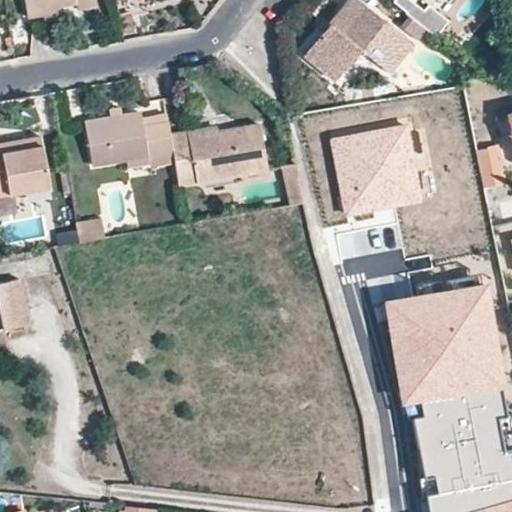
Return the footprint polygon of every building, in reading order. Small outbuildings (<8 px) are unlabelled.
[(96,0),(26,0),(30,17),(45,14),(44,8),(76,3),(77,9),(98,6),(96,0)] [(415,48),(355,0),(351,0),(304,59),(335,84),(360,52),(392,77),(415,48)] [(426,14),(409,0),(398,0),(395,4),(437,40),(450,24),(431,8),(426,14)] [(175,159),(170,132),(168,120),(144,124),(143,114),(142,109),(86,118),(94,165),(150,154),(153,164),(175,159)] [(166,110),(143,114),(144,124),(168,120),(166,110)] [(190,129),(170,132),(175,159),(179,184),(269,166),(260,122),(191,136),(190,129)] [(424,202),(410,123),(333,137),(346,215),(424,202)] [(40,135),(23,139),(24,149),(42,145),(40,135)] [(0,143),(0,195),(50,186),(42,145),(24,149),(23,139),(0,143)] [(481,152),(488,189),(508,185),(501,148),(481,152)] [(281,163),(290,203),(303,201),(294,160),(281,163)] [(0,210),(53,200),(50,186),(0,195),(0,210)] [(77,222),(78,229),(80,242),(108,237),(105,217),(77,222)] [(80,242),(78,229),(67,232),(69,244),(80,242)] [(60,246),(69,244),(67,232),(58,233),(60,246)] [(501,385),(484,282),(385,299),(403,402),(413,400),(501,385)] [(0,303),(23,299),(20,283),(0,286),(0,303)] [(28,328),(23,299),(0,303),(0,320),(3,333),(28,328)] [(511,443),(501,385),(413,400),(431,511),(463,511),(511,498),(511,443)] [(511,511),(511,498),(463,511),(511,511)]
